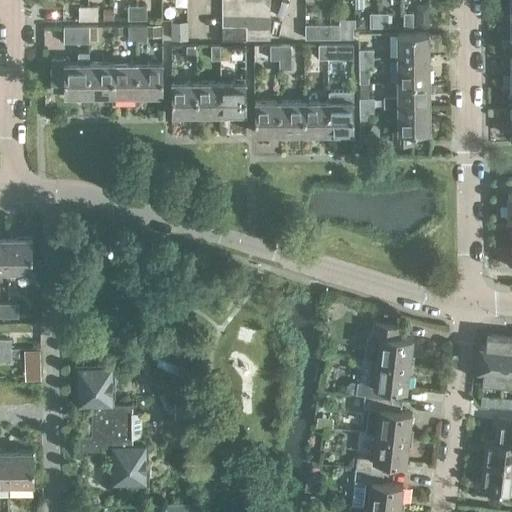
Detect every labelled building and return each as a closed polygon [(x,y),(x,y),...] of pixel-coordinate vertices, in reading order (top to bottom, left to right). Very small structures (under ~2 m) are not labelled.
[(223,16),(247,16),(247,4),(223,4),(223,16)] [(247,16),(271,16),(270,4),(247,4),(247,16)] [(417,26),(430,25),(429,14),(429,4),(416,4),(417,26)] [(128,19),(137,19),(137,5),(128,5),(128,19)] [(137,19),(146,19),(146,5),(137,5),(137,19)] [(162,19),(171,19),(171,5),(161,5),(162,19)] [(79,20),(88,20),(88,6),(79,6),(79,20)] [(88,20),(98,20),(98,6),(88,6),(88,20)] [(113,19),(113,8),(103,7),(103,19),(113,19)] [(404,26),(414,26),(414,12),(404,13),(404,26)] [(371,27),(380,27),(380,13),(371,13),(371,27)] [(380,27),(388,27),(388,13),(380,13),(380,27)] [(224,28),(247,28),(247,16),(223,16),(224,28)] [(247,28),(271,27),(271,16),(247,16),(247,28)] [(339,23),(339,37),(353,37),(352,26),(354,26),(354,18),(339,18),(339,23)] [(359,27),(364,27),(364,18),(355,18),(355,27),(359,27)] [(172,39),(187,39),(187,21),(171,21),(172,39)] [(307,38),(332,38),(332,23),(307,24),(307,38)] [(128,40),(137,40),(137,24),(128,24),(128,40)] [(147,24),(137,24),(137,40),(147,40),(147,24)] [(65,42),(90,42),(90,40),(90,26),(64,26),(65,42)] [(90,40),(99,40),(98,26),(90,26),(90,40)] [(160,26),(147,26),(147,34),(160,34),(160,26)] [(247,38),(271,38),(271,27),(247,28),(247,38)] [(224,39),(247,38),(247,28),(224,28),(224,39)] [(398,58),(430,58),(430,33),(397,33),(398,58)] [(292,69),(292,44),(280,45),(280,59),(280,69),(292,69)] [(320,58),(329,58),(329,44),(319,44),(320,58)] [(353,58),(353,44),(329,44),(329,58),(338,58),(353,58)] [(213,60),(221,60),(221,45),(212,45),(213,60)] [(221,60),(230,60),(230,45),(221,45),(221,60)] [(280,59),(280,45),(271,45),(271,59),(280,59)] [(188,60),(197,60),(197,46),(188,46),(188,60)] [(374,49),(359,49),(359,58),(374,58),(374,49)] [(65,94),(90,94),(90,62),(89,53),(78,53),(78,62),(65,62),(65,58),(52,58),(52,90),(65,90),(65,94)] [(359,58),(359,67),(374,67),(374,58),(359,58)] [(398,82),(430,82),(430,58),(398,58),(398,82)] [(90,94),(114,94),(113,62),(90,62),(90,94)] [(114,94),(137,94),(137,62),(113,62),(114,94)] [(137,94),(162,94),(162,62),(137,62),(137,94)] [(198,113),(222,113),(222,81),(198,82),(198,113)] [(222,113),(247,113),(247,81),(222,81),(222,113)] [(173,113),(198,113),(198,82),(172,82),(173,113)] [(385,107),(398,107),(430,106),(430,82),(398,82),(398,96),(385,96),(385,107)] [(329,91),(329,101),(329,132),(354,132),(354,101),(354,90),(329,91)] [(359,98),(359,107),(374,107),(374,98),(359,98)] [(256,133),(281,133),(281,101),(256,101),(256,133)] [(281,133),(305,133),(305,101),(281,101),(281,133)] [(305,133),(329,132),(329,101),(305,101),(305,133)] [(431,131),(430,106),(398,107),(398,131),(393,131),(393,144),(412,143),(412,131),(431,131)] [(359,107),(359,116),(374,116),(374,107),(359,107)] [(7,270),(33,270),(33,236),(7,236),(7,270)] [(8,317),(19,317),(19,304),(8,304),(8,317)] [(401,337),(402,326),(373,322),(372,334),(368,333),(365,358),(411,363),(414,338),(401,337)] [(504,383),(509,335),(487,333),(483,381),(504,383)] [(0,350),(11,350),(11,339),(0,339),(0,350)] [(119,362),(119,367),(147,368),(147,346),(107,346),(107,362),(119,362)] [(0,360),(11,360),(11,350),(0,350),(0,360)] [(408,388),(411,363),(365,358),(361,357),(358,382),(352,381),(346,387),(346,392),(366,394),(393,398),(395,387),(408,388)] [(186,380),(190,372),(158,359),(155,367),(186,380)] [(29,366),(29,383),(42,383),(41,366),(29,366)] [(92,430),(92,434),(79,434),(78,450),(99,449),(99,446),(111,446),(112,483),(146,482),(145,445),(132,445),(132,437),(142,434),(141,413),(132,411),(132,403),(112,404),(112,367),(78,367),(79,405),(92,405),(92,422),(88,422),(88,430),(92,430)] [(410,437),(413,412),(392,409),(393,398),(366,394),(364,406),(370,407),(367,432),(377,433),(410,437)] [(502,405),(503,397),(483,395),(482,403),(502,405)] [(511,406),(511,397),(503,397),(502,405),(511,406)] [(178,415),(191,415),(191,402),(177,403),(178,415)] [(511,417),(499,416),(497,439),(496,440),(511,442),(511,417)] [(407,463),(410,437),(377,433),(374,458),(358,456),(357,468),(385,471),(386,460),(407,463)] [(511,465),(511,442),(496,440),(497,439),(487,438),(484,462),(511,465)] [(0,484),(8,484),(8,450),(0,450),(0,484)] [(8,484),(34,484),(34,450),(8,450),(8,484)] [(511,490),(511,465),(484,462),(481,486),(511,490)] [(401,510),(404,485),(383,483),(385,471),(357,468),(353,505),(368,506),(401,510)]
